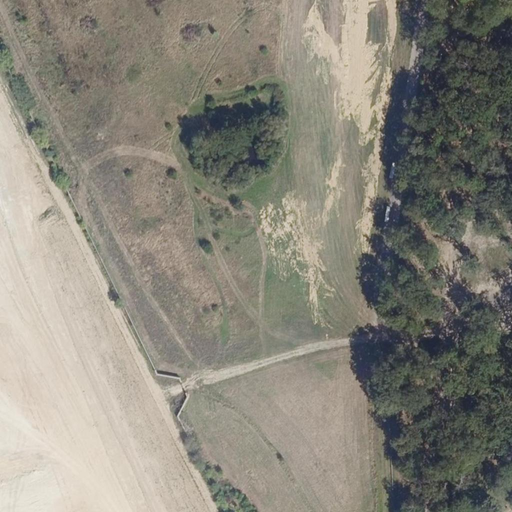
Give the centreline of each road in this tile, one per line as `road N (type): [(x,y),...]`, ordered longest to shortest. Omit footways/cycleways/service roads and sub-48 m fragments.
road 1 (track): [(386,511),(384,379),(431,0)]
road 2 (track): [(209,511),(0,82)]
